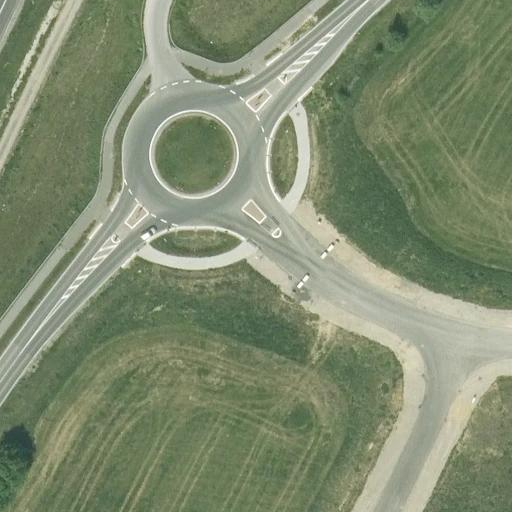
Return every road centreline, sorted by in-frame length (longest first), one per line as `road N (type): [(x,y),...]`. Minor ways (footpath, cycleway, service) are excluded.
road 1 (tertiary): [(225,105),(192,97),(157,111),(136,145),(142,185)]
road 2 (tertiary): [(164,208),(210,214),(238,198),(253,171),(249,131)]
road 3 (tertiary): [(0,390),(87,274)]
